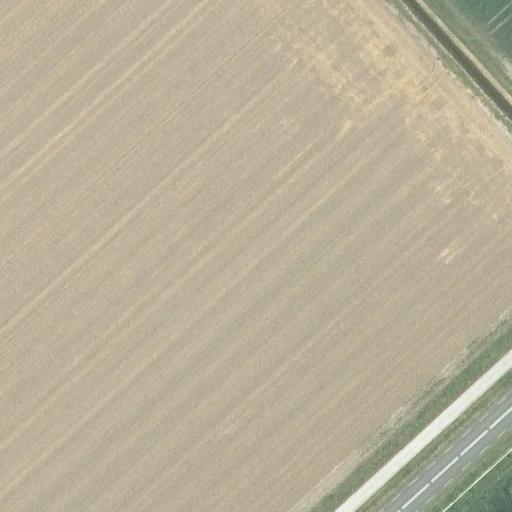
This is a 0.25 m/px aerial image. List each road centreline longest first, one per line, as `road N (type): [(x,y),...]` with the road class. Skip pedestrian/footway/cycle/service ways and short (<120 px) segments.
road 1 (unknown): [(199,511),(511,222)]
road 2 (secondary): [(400,511),(511,409)]
